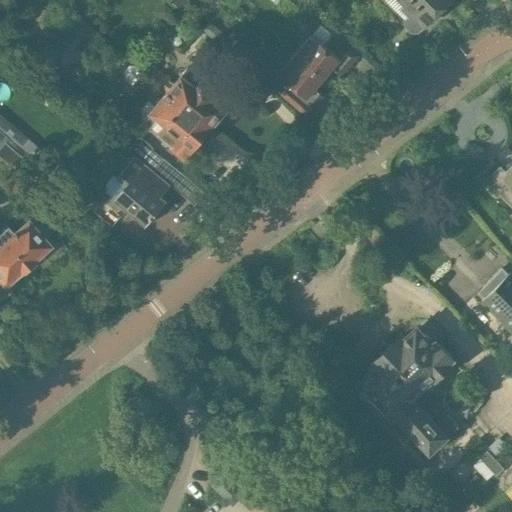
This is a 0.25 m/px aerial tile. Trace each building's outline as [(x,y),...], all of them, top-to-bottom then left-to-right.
[(296,0),(308,9),(315,0),(296,0)] [(426,26),(451,0),(385,0),(405,19),(405,26),(412,32),(418,32),(425,25),(426,26)] [(202,31),(215,41),(223,32),(210,21),(202,31)] [(311,32),(294,52),(324,78),(333,67),(341,74),(358,55),(333,34),(324,44),(311,32)] [(135,50),(127,59),(145,74),(167,92),(172,86),(187,99),(185,102),(214,126),(214,125),(225,111),(233,118),(245,103),(215,78),(209,85),(188,67),(174,84),(169,81),(170,79),(153,64),(135,50)] [(315,88),(324,78),(294,52),(277,72),(291,83),(282,94),(307,115),(323,95),(315,88)] [(167,92),(152,111),(166,122),(161,128),(161,132),(173,143),(189,156),(211,129),(214,126),(185,102),(187,99),(172,86),(167,92)] [(28,139),(13,126),(5,135),(20,148),(28,139)] [(138,135),(127,148),(134,154),(160,176),(171,163),(153,148),(152,145),(141,135),(138,135)] [(24,169),(29,163),(4,142),(0,146),(0,157),(9,165),(0,174),(0,184),(15,197),(33,176),(24,169)] [(114,173),(102,188),(146,225),(167,199),(162,195),(170,184),(160,176),(134,154),(123,167),(124,168),(118,176),(114,173)] [(170,184),(195,204),(205,191),(171,163),(160,176),(170,184)] [(502,165),(487,180),(511,205),(511,167),(508,172),(502,165)] [(0,277),(3,282),(47,243),(42,238),(52,230),(41,218),(31,226),(27,221),(15,230),(13,228),(16,226),(11,220),(6,225),(6,224),(0,229),(0,277)] [(445,271),(434,281),(442,289),(453,279),(445,271)] [(511,271),(483,300),(511,328),(511,271)] [(360,381),(363,384),(363,386),(364,388),(364,389),(366,391),(367,393),(369,394),(371,395),(374,396),(378,400),(379,402),(379,404),(380,406),(382,407),(383,409),(385,410),(387,411),(389,411),(392,415),(394,413),(431,452),(459,426),(446,412),(437,420),(413,395),(435,374),(441,374),(449,367),(449,361),(453,357),(438,341),(443,336),(428,319),(419,327),(418,326),(405,338),(402,335),(373,362),(376,366),(360,381)] [(496,474),(504,467),(487,450),(480,457),(496,474)] [(236,485),(233,482),(222,472),(212,483),(226,495),(236,485)] [(471,487),(480,478),(477,474),(467,483),(471,487)] [(236,485),(226,495),(233,502),(245,490),(235,480),(233,482),(236,485)]
